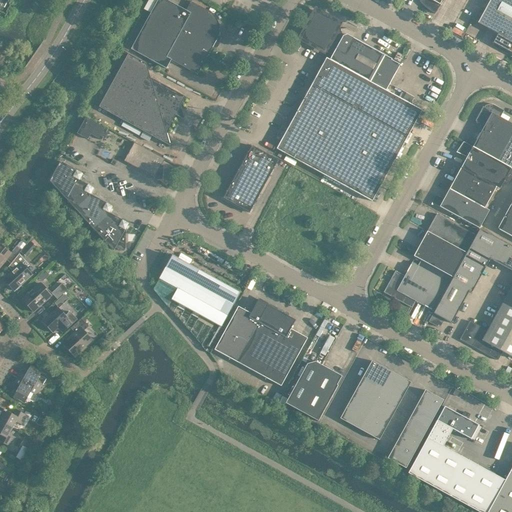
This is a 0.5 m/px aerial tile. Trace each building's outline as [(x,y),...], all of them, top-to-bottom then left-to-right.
[(156,0),(130,48),(166,68),(170,59),(197,74),(212,45),(214,46),(216,45),(218,42),(217,40),(216,39),(217,37),(218,35),(218,33),(219,31),(219,30),(219,28),(219,26),(219,24),(218,23),(218,21),(217,19),(216,18),(215,16),(214,15),(213,14),(211,13),(210,11),(208,11),(190,1),(186,10),(168,0),(156,0)] [(434,12),(434,13),(439,5),(441,0),(419,0),(423,4),(426,7),(430,10),(434,12)] [(511,0),(489,0),(477,22),(504,37),(499,46),(511,52),(511,0)] [(326,57),(385,89),(399,64),(391,60),(391,59),(391,58),(346,34),(342,35),(341,34),(338,22),(315,10),(298,42),(326,57)] [(393,58),(399,62),(403,55),(397,52),(393,58)] [(180,105),(185,96),(150,76),(146,63),(127,53),(98,106),(142,130),(151,135),(169,145),(170,145),(166,131),(175,114),(183,118),(184,118),(180,105)] [(385,89),(326,57),(276,148),(371,200),(421,109),(385,89)] [(510,167),(511,168),(511,166),(511,123),(500,116),(503,110),(492,103),(483,106),(475,120),(479,122),(481,130),(472,146),(510,167)] [(90,133),(101,139),(107,128),(86,117),(77,133),(87,139),(90,133)] [(142,130),(140,136),(148,140),(151,135),(142,130)] [(510,167),(472,146),(463,141),(458,151),(467,156),(460,167),(496,186),(499,188),(510,167)] [(125,160),(154,176),(164,158),(134,142),(125,160)] [(223,197),(249,212),(278,159),(251,145),(223,197)] [(60,161),(49,180),(67,200),(78,179),(79,179),(82,173),(60,161)] [(460,167),(454,178),(490,197),(496,186),(460,167)] [(484,208),(489,200),(490,197),(454,178),(449,188),(484,208)] [(93,187),(79,179),(78,179),(67,200),(79,214),(90,194),(93,187)] [(484,208),(449,188),(443,199),(435,194),(431,201),(479,227),(488,210),(484,208)] [(90,194),(79,214),(97,233),(108,212),(112,206),(90,194)] [(108,212),(97,233),(111,248),(113,249),(114,247),(120,250),(122,250),(124,249),(125,247),(125,227),(128,223),(108,212)] [(436,213),(427,231),(465,252),(475,234),(436,213)] [(511,219),(504,215),(500,221),(497,228),(511,236),(511,219)] [(511,270),(511,284),(487,330),(469,320),(459,339),(497,360),(502,351),(511,356),(511,246),(479,228),(428,321),(437,326),(440,320),(442,321),(444,318),(451,322),(468,291),(471,292),(490,258),(511,270)] [(420,243),(459,264),(465,252),(427,231),(426,231),(420,243)] [(21,249),(20,251),(25,255),(34,244),(30,240),(21,249)] [(413,255),(452,277),(459,264),(420,243),(413,255)] [(0,264),(10,253),(0,244),(0,264)] [(16,245),(10,253),(15,257),(19,253),(20,251),(21,249),(16,245)] [(12,271),(3,279),(13,290),(31,274),(24,266),(28,263),(19,253),(15,257),(8,266),(12,271)] [(239,292),(171,254),(158,278),(177,288),(171,299),(220,326),(239,292)] [(383,291),(411,307),(415,300),(433,310),(449,282),(412,261),(404,275),(395,270),(391,278),(393,279),(391,282),(389,281),(383,291)] [(21,299),(33,311),(51,295),(39,282),(21,299)] [(51,292),(56,298),(67,289),(61,283),(51,292)] [(64,293),(54,303),(58,307),(68,298),(64,293)] [(295,319),(264,303),(257,299),(249,312),(237,305),(213,349),(280,385),(307,337),(290,328),(295,319)] [(42,321),(52,332),(61,324),(65,328),(61,331),(62,332),(76,318),(69,311),(65,315),(57,307),(42,321)] [(64,344),(74,356),(83,349),(81,347),(83,345),(84,346),(91,339),(83,330),(88,325),(81,318),(70,328),(74,332),(67,339),(68,340),(64,344)] [(338,416),(377,438),(410,381),(371,359),(338,416)] [(284,402),(316,420),(336,384),(335,384),(340,375),(313,360),(305,363),(284,402)] [(19,372),(16,377),(41,391),(44,385),(41,383),(39,375),(42,370),(30,364),(27,369),(19,372)] [(38,396),(41,391),(16,377),(13,382),(16,390),(13,396),(24,402),(27,397),(35,394),(38,396)] [(423,389),(385,456),(403,466),(441,399),(423,389)] [(0,406),(0,420),(11,427),(15,421),(21,424),(26,414),(15,408),(12,413),(0,406)] [(436,420),(452,428),(472,439),(479,425),(444,406),(436,420)] [(8,433),(11,427),(0,420),(0,434),(0,435),(0,441),(9,446),(14,436),(8,433)] [(511,511),(511,465),(505,479),(443,445),(452,428),(436,420),(407,472),(479,511),(511,511)] [(18,451),(15,457),(22,462),(25,455),(18,451)]
